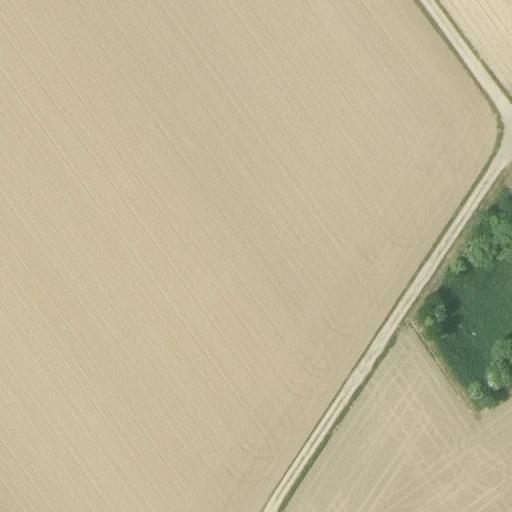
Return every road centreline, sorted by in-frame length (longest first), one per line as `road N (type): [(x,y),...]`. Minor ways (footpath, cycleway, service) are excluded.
road 1 (track): [(511,138),(273,511)]
road 2 (track): [(511,122),(422,0)]
